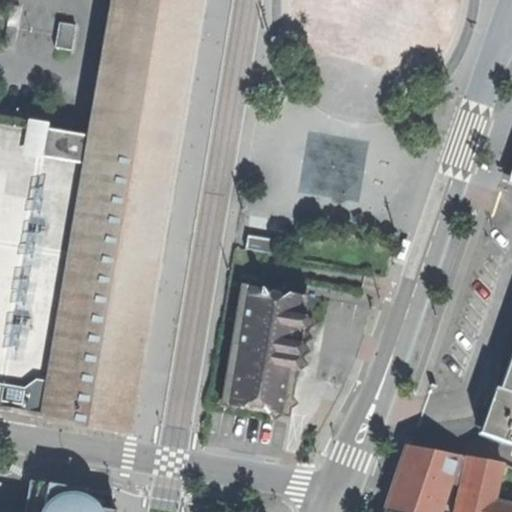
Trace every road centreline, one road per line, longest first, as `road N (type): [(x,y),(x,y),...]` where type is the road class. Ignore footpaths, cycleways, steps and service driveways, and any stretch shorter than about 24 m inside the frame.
road 1 (secondary): [(506,30),(343,489)]
road 2 (residential): [(0,433),(215,467)]
road 3 (unclassified): [(215,467),(343,489)]
